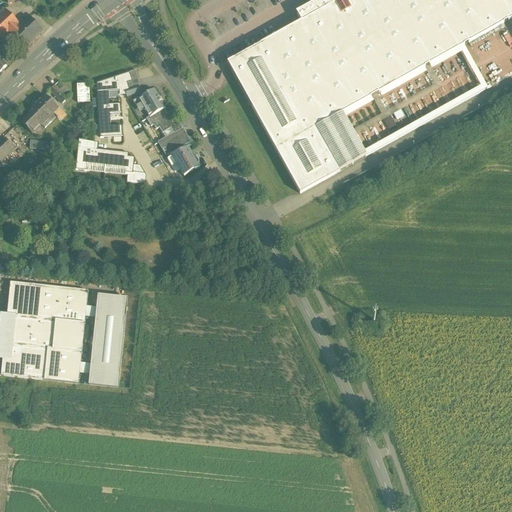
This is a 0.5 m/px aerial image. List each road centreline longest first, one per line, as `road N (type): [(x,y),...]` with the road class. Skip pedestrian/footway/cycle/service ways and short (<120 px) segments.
road 1 (tertiary): [(122,0),(294,284),(393,511)]
road 2 (secondary): [(108,0),(0,97)]
